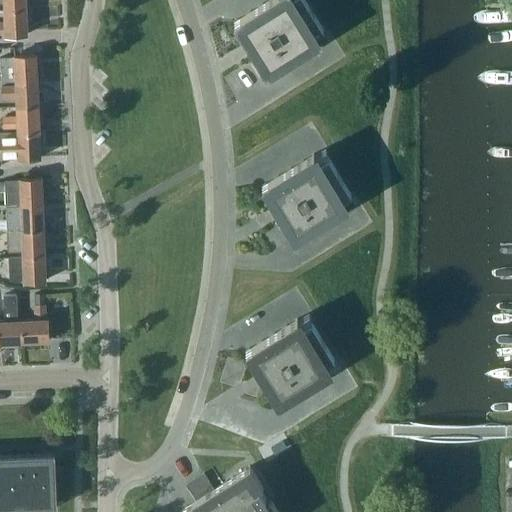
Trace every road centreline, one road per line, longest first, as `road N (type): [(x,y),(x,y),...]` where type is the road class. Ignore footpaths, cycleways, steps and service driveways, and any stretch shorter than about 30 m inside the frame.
road 1 (residential): [(110,484),(162,465),(191,409),(218,256),(216,162),(203,81),(174,0)]
road 2 (unclassified): [(110,384),(108,256),(85,179),(80,72),(98,0)]
